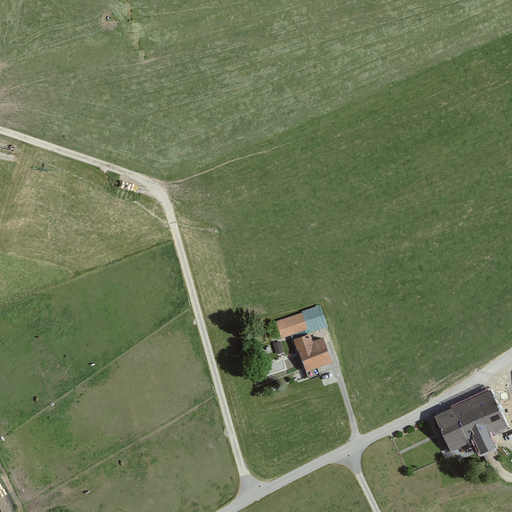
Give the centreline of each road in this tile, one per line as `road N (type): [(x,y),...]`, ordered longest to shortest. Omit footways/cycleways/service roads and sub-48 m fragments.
road 1 (track): [(0,126),(161,184),(250,498)]
road 2 (unclassified): [(511,357),(471,388),(224,511)]
